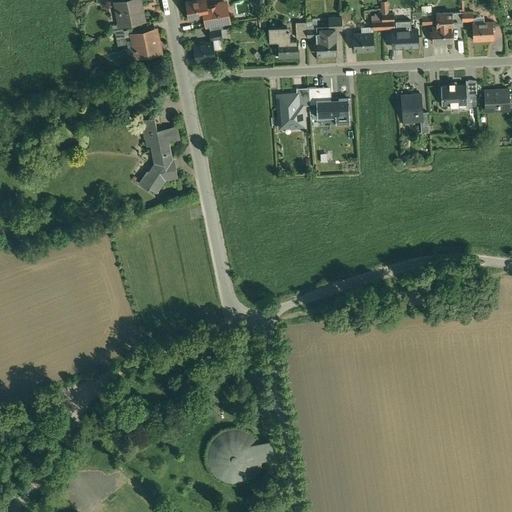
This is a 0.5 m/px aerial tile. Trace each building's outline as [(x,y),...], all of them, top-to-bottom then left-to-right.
[(133,0),(116,4),(120,24),(143,19),(140,1),(139,0),(133,0)] [(205,0),(199,0),(186,2),(189,19),(205,17),(208,16),(207,8),(205,0)] [(217,6),(207,8),(208,16),(205,17),(207,27),(230,23),(227,5),(225,5),(223,3),(219,4),(217,6)] [(350,12),(341,12),(342,18),(342,26),(351,26),(350,12)] [(473,21),(473,12),(462,13),(462,21),(473,21)] [(452,13),(436,14),(437,27),(432,27),(433,43),(451,42),(451,27),(453,27),(452,13)] [(462,13),(452,13),(453,27),(463,26),(462,21),(462,13)] [(393,14),(382,14),(382,21),(383,28),(393,28),(393,21),(393,14)] [(432,15),(422,16),(422,25),(433,24),(432,15)] [(342,18),(328,19),(329,29),(335,29),(335,30),(342,29),(342,26),(342,18)] [(382,21),(372,22),(372,29),(383,28),(382,21)] [(306,22),(296,23),(296,37),(307,37),(307,29),(306,22)] [(491,23),(473,23),(474,40),(492,39),(491,23)] [(128,29),(115,32),(117,39),(129,37),(128,29)] [(290,29),(270,30),(270,42),(279,41),(280,57),(298,56),(297,40),(290,40),(290,29)] [(317,29),(307,29),(307,37),(317,37),(316,30),(317,30),(317,29)] [(335,30),(335,29),(329,29),(317,30),(316,30),(317,37),(318,55),(336,54),(335,30)] [(417,30),(393,31),(394,47),(418,46),(417,30)] [(156,31),(132,36),(136,56),(160,51),(156,31)] [(220,31),(209,33),(210,40),(222,38),(220,31)] [(373,33),(354,34),(355,51),(374,50),(373,33)] [(212,42),(194,46),(197,61),(215,57),(212,42)] [(449,83),(449,85),(441,85),(442,105),(450,105),(450,107),(459,107),(459,105),(467,104),(467,103),(466,84),(455,85),(455,83),(450,83),(449,83)] [(309,88),(296,89),(297,94),(301,94),(302,106),(310,106),(309,88)] [(509,90),(485,91),(486,111),(510,110),(510,108),(509,94),(509,90)] [(297,94),(278,96),(279,117),(284,117),(285,128),(303,126),(302,106),(301,94),(297,94)] [(421,94),(402,95),(403,119),(413,118),(414,121),(420,121),(423,120),(422,113),(421,94)] [(348,99),(316,100),(317,118),(318,118),(335,117),(335,118),(336,126),(350,125),(349,98),(348,98),(348,99)] [(428,112),(422,113),(423,120),(420,121),(421,127),(429,126),(428,112)] [(166,128),(157,130),(154,117),(141,119),(145,138),(147,138),(148,144),(152,143),(155,163),(153,166),(152,165),(148,171),(147,170),(147,171),(148,172),(142,181),(149,186),(147,189),(148,189),(149,188),(150,189),(150,188),(157,193),(165,180),(178,177),(176,168),(175,168),(169,142),(166,128)] [(177,126),(166,128),(169,142),(180,140),(177,126)] [(249,432),(246,430),(243,429),(240,428),(237,428),(233,427),(229,428),(227,428),(225,429),(222,430),(219,432),(217,434),(216,435),(214,436),(213,438),(211,441),(210,443),(209,445),(208,447),(208,449),(208,451),(207,453),(207,455),(207,458),(208,460),(208,462),(209,465),(210,467),(211,469),(213,471),(214,473),(216,475),(218,476),(220,477),(223,479),(226,480),(228,481),(231,481),(235,482),(240,481),(242,480),(245,479),(248,478),(251,476),(253,474),(254,473),(256,470),(258,468),(259,466),(260,464),(260,462),(261,459),(261,458),(261,454),(261,451),(261,450),(261,449),(261,448),(260,447),(260,445),(259,442),(257,440),(255,437),(254,435),(251,433),(249,432)] [(270,440),(259,442),(260,445),(260,447),(261,448),(261,449),(261,450),(261,451),(261,454),(261,458),(273,456),(270,440)]
